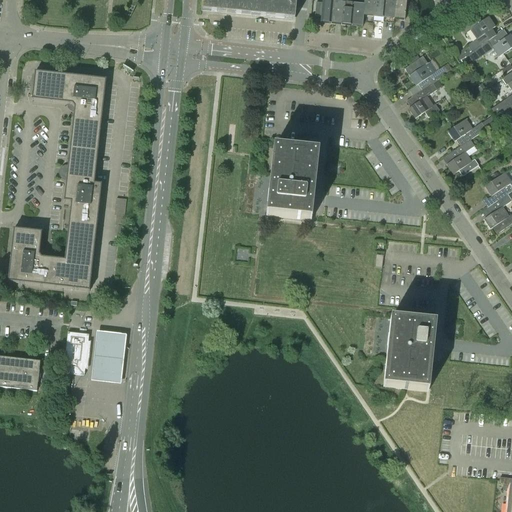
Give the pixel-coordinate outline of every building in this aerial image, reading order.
[(201,0),(201,11),(294,21),(296,0),(201,0)] [(363,0),(363,6),(362,17),(363,17),(369,18),(368,22),(372,22),(374,0),(363,0)] [(374,0),(372,22),(377,22),(377,19),(383,19),(385,0),(374,0)] [(385,0),(383,19),(394,20),(395,0),(385,0)] [(395,0),(394,20),(404,21),(406,0),(395,0)] [(322,2),(322,4),(320,18),(320,24),(330,25),(333,3),(322,2)] [(343,4),(333,3),(330,25),(341,26),(343,4)] [(353,5),(343,4),(341,26),(351,27),(353,5)] [(363,6),(353,5),(351,27),(362,28),(363,17),(362,17),(363,6)] [(495,28),(488,18),(481,23),(477,16),(460,28),(465,35),(470,31),(476,40),(467,46),(471,53),(478,49),(496,36),(492,30),(495,28)] [(498,35),(496,36),(478,49),(482,55),(492,48),(498,58),(511,48),(511,38),(510,35),(502,41),(498,35)] [(422,91),(436,82),(448,74),(443,68),(434,74),(422,58),(404,70),(416,87),(418,86),(422,91)] [(511,69),(511,68),(511,66),(501,73),(503,76),(511,69)] [(72,106),(103,109),(105,82),(106,81),(105,81),(104,81),(36,73),(35,72),(35,73),(34,74),(32,100),(31,100),(31,101),(32,101),(32,102),(33,101),(72,106)] [(510,107),(511,105),(511,72),(501,80),(506,86),(507,85),(511,92),(511,95),(490,110),(495,117),(510,107)] [(436,82),(422,91),(413,97),(417,103),(408,110),(415,120),(424,113),(428,119),(439,111),(435,106),(433,107),(426,98),(441,88),(436,82)] [(478,90),(482,96),(486,93),(482,87),(478,90)] [(103,109),(72,106),(74,109),(64,201),(63,202),(64,203),(65,203),(70,203),(64,261),(92,264),(101,187),(102,186),(101,186),(101,185),(100,185),(94,185),(103,109)] [(456,121),(459,125),(465,121),(462,117),(456,121)] [(491,118),(482,124),(486,129),(495,123),(491,118)] [(466,143),(470,141),(486,130),(481,123),(472,130),(465,120),(465,121),(459,125),(447,133),(454,143),(462,138),(466,143)] [(470,141),(466,143),(449,154),(454,160),(446,166),(453,176),(458,172),(462,178),(478,167),(474,160),(471,163),(465,154),(474,147),(470,141)] [(309,221),(315,167),(316,153),(275,148),(268,217),(309,221)] [(496,174),(490,178),(492,182),(499,178),(496,174)] [(507,196),(511,192),(511,182),(509,184),(502,175),(499,178),(492,182),(484,187),(491,197),(499,192),(503,198),(507,195),(507,196)] [(507,195),(503,198),(487,209),(491,215),(483,220),(490,230),(496,226),(500,233),(511,224),(511,214),(511,215),(508,217),(502,208),(511,202),(511,201),(511,200),(511,192),(507,196),(507,195)] [(124,224),(124,198),(116,198),(115,224),(124,224)] [(92,264),(64,261),(41,258),(39,256),(42,233),(41,233),(40,233),(15,230),(14,230),(13,230),(13,231),(7,282),(7,283),(8,283),(8,284),(8,283),(88,292),(89,293),(89,292),(89,291),(90,286),(92,264)] [(383,257),(376,256),(374,268),(382,269),(383,257)] [(433,324),(392,320),(390,333),(385,388),(405,390),(426,392),(433,324)] [(115,331),(97,329),(91,379),(107,381),(121,382),(127,332),(115,331)] [(84,377),(89,336),(68,333),(63,374),(84,377)] [(0,388),(37,393),(40,362),(0,357),(0,388)] [(511,487),(511,483),(511,480),(499,478),(499,486),(511,487)]
